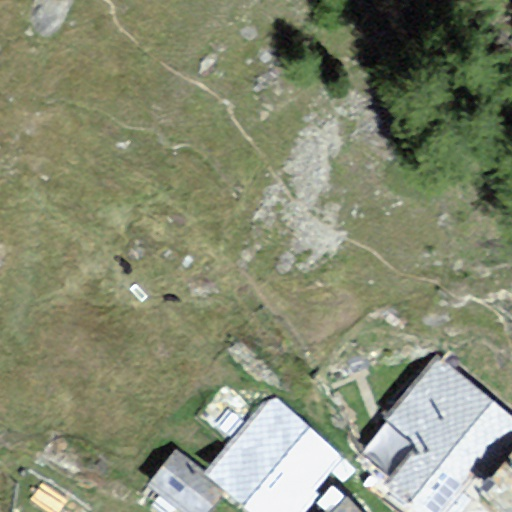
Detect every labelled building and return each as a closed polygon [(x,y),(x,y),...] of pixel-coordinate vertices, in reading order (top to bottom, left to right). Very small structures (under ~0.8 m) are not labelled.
[(444,511),(511,439),(511,429),(438,362),(380,425),(406,448),(371,486),(399,511),(444,511)] [(300,511),(340,473),(275,407),(204,477),(237,511),(300,511)] [(200,511),(215,495),(165,452),(133,490),(158,511),(200,511)] [(511,511),(511,452),(469,497),(484,511),(511,511)] [(351,511),(339,499),(324,511),(351,511)]
